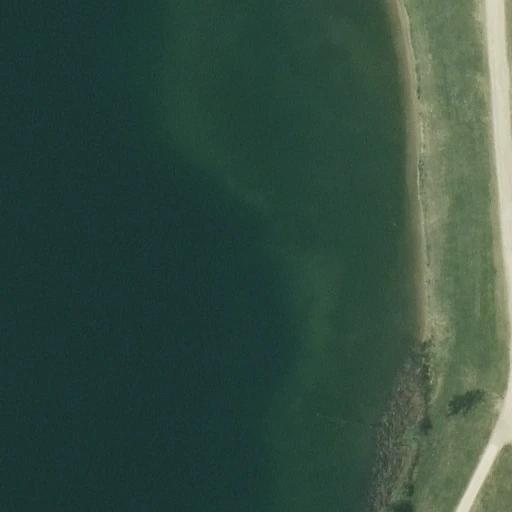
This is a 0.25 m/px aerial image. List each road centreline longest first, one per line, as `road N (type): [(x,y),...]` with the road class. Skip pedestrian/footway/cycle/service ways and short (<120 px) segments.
road 1 (track): [(499,0),(511,284)]
road 2 (track): [(511,389),(510,413),(463,511)]
